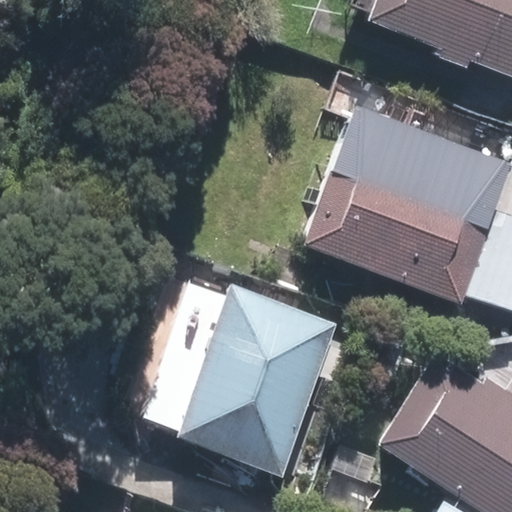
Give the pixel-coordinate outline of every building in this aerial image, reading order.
[(511,0),(368,0),(367,5),(511,62),(511,0)] [(486,189),(336,132),(299,229),(449,286),(486,189)] [(333,316),(226,276),(172,421),(279,461),(333,316)] [(508,511),(511,507),(511,400),(434,346),(379,427),(502,511),(508,511)] [(461,511),(441,499),(432,511),(461,511)]
